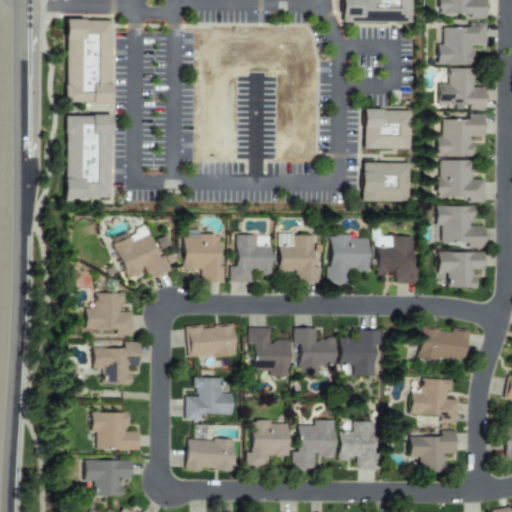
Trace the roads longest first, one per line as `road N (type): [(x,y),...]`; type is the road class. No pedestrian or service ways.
road 1 (residential): [(502,321),(404,308),(168,313),(162,479),(176,494),(511,489)]
road 2 (residential): [(511,0),(507,294),(483,384),(479,495)]
road 3 (primary): [(6,511),(22,158)]
road 4 (primary): [(22,158),(25,2)]
